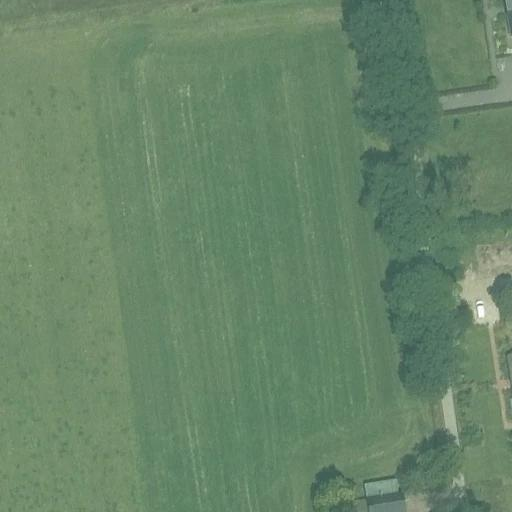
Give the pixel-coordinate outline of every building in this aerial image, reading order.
[(511,0),(505,0),(506,5),(503,5),(505,19),(508,18),(511,38),(511,37),(511,0)] [(462,74),(422,80),(426,103),(466,97),(462,74)] [(478,85),(484,102),(496,97),(490,81),(478,85)] [(487,117),(445,123),(464,276),(505,271),(499,227),(492,228),(489,201),(511,198),(511,160),(493,163),(487,117)] [(360,486),(392,484),(391,471),(359,473),(360,486)] [(403,511),(401,497),(398,498),(366,503),(367,511),(403,511)]
